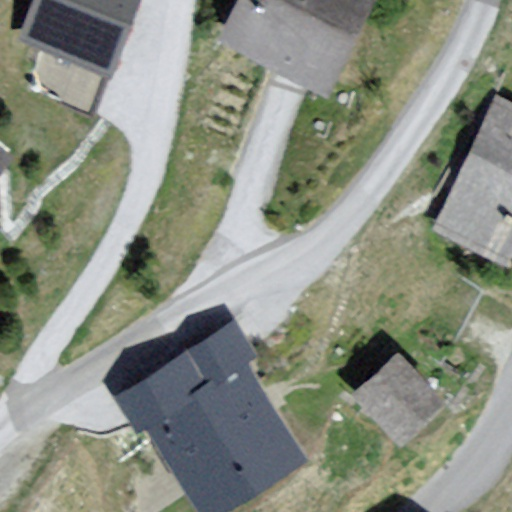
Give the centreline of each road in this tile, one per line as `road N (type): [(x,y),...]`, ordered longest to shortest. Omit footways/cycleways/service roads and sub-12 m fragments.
road 1 (residential): [(0,435),(113,347),(283,262),(414,148),(483,0)]
road 2 (residential): [(428,511),(486,451),(511,408)]
